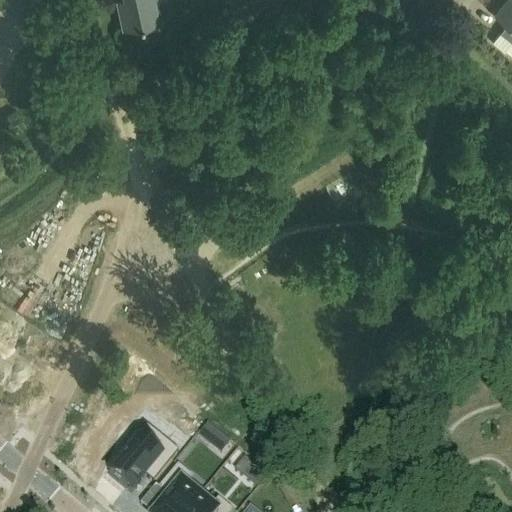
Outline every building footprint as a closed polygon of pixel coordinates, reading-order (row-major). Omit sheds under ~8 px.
[(119,0),(126,27),(160,20),(155,0),(119,0)] [(511,0),(508,0),(495,16),(507,27),(493,44),(504,54),(511,45),(511,0)] [(177,455),(164,444),(165,443),(144,426),(134,439),(122,454),(125,456),(108,477),(131,496),(145,478),(153,485),(177,455)] [(156,511),(187,511),(202,495),(189,485),(193,480),(177,468),(158,491),(168,498),(156,511)] [(202,495),(187,511),(231,511),(218,501),(214,505),(202,495)]
